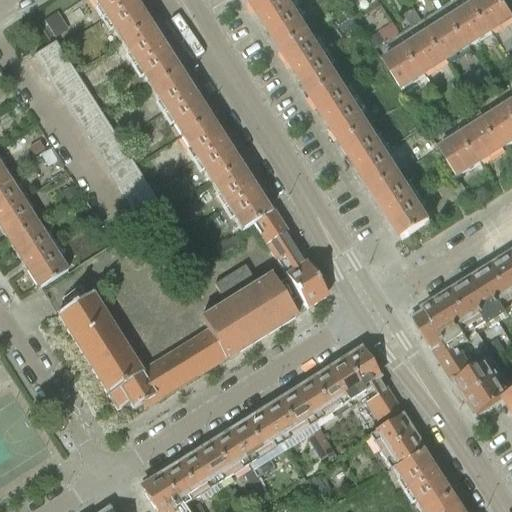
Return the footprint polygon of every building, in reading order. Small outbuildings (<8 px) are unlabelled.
[(91,0),(119,43),(147,24),(131,0),(91,0)] [(309,34),(287,0),(259,0),(250,6),(280,52),(309,34)] [(511,17),(501,0),(478,0),(472,4),(491,34),(511,20),(511,17)] [(472,4),(450,18),(469,48),(491,34),(472,4)] [(68,33),(57,15),(44,23),(55,41),(68,33)] [(450,18),(427,32),(447,62),(469,48),(450,18)] [(178,72),(147,24),(119,43),(149,90),(178,72)] [(427,32),(405,46),(424,76),(447,62),(427,32)] [(339,81),(309,34),(280,52),(310,99),(339,81)] [(32,58),(40,71),(63,57),(54,43),(32,58)] [(424,76),(405,46),(382,61),(401,91),(424,76)] [(63,57),(40,71),(49,83),(71,69),(63,57)] [(71,69),(49,83),(57,97),(79,82),(71,69)] [(178,72),(149,90),(180,137),(208,118),(178,72)] [(369,128),(339,81),(310,99),(340,147),(369,128)] [(79,82),(57,97),(65,109),(87,95),(79,82)] [(475,88),(466,93),(476,109),(485,103),(475,88)] [(87,95),(65,109),(73,123),(95,108),(87,95)] [(511,116),(505,106),(483,120),(502,150),(511,143),(511,116)] [(95,108),(73,123),(82,136),(104,122),(95,108)] [(239,167),(208,118),(180,137),(210,185),(239,167)] [(502,150),(483,120),(461,134),(480,164),(502,150)] [(104,122),(82,136),(90,149),(112,135),(104,122)] [(399,175),(369,128),(340,147),(370,194),(399,175)] [(457,179),(480,164),(461,134),(438,149),(457,179)] [(112,135),(90,149),(98,161),(120,147),(112,135)] [(120,147),(98,161),(106,174),(128,160),(120,147)] [(128,160),(106,174),(114,187),(136,172),(128,160)] [(239,167),(210,185),(240,233),(251,226),(252,225),(269,214),(239,167)] [(136,172),(114,187),(123,200),(145,186),(136,172)] [(399,175),(370,194),(401,241),(429,223),(399,175)] [(6,178),(0,181),(0,232),(8,244),(36,225),(6,178)] [(145,186),(123,200),(131,213),(153,199),(145,186)] [(153,199),(131,213),(139,225),(161,211),(153,199)] [(252,225),(251,226),(305,310),(324,299),(325,295),(312,275),(314,274),(308,264),(306,265),(272,212),(269,214),(252,225)] [(36,225),(8,244),(37,290),(66,272),(36,225)] [(222,258),(240,246),(248,241),(242,232),(216,248),(222,258)] [(492,267),(491,267),(511,300),(511,257),(511,255),(502,261),(499,260),(493,264),(492,267)] [(140,373),(130,357),(90,294),(55,316),(115,412),(126,405),(131,411),(153,397),(156,402),(224,360),(226,362),(296,318),(269,276),(255,285),(243,267),(213,285),(224,304),(199,319),(207,332),(140,373)] [(511,300),(491,267),(489,269),(486,268),(480,272),(479,275),(471,280),(498,323),(511,314),(511,300)] [(452,292),(450,293),(475,331),(485,324),(488,329),(498,323),(471,280),(462,286),(459,285),(453,289),(452,292)] [(475,331),(450,293),(449,294),(446,293),(440,297),(439,300),(430,306),(457,349),(468,342),(465,337),(475,331)] [(457,349),(430,306),(426,308),(423,308),(409,316),(446,374),(466,362),(457,349)] [(493,359),(504,351),(497,340),(485,347),(493,359)] [(331,369),(327,371),(347,404),(369,390),(375,399),(386,392),(362,354),(356,353),(355,354),(352,352),(348,355),(348,358),(338,364),(336,363),(331,366),(331,369)] [(466,362),(446,374),(453,384),(454,383),(472,372),(468,367),(466,362)] [(472,372),(454,383),(457,387),(456,390),(459,395),(462,395),(468,404),(467,407),(470,412),(473,412),(476,417),(502,400),(508,397),(508,396),(486,363),(472,372)] [(298,389),(294,392),(315,424),(347,404),(327,371),(322,374),(319,373),(314,376),(314,379),(305,385),(303,384),(298,387),(298,389)] [(315,424),(294,392),(288,395),(286,394),(281,397),(281,400),(272,406),(269,405),(264,408),(264,410),(260,413),(281,445),(285,453),(308,439),(318,432),(319,431),(315,424)] [(386,392),(375,399),(365,405),(370,414),(392,401),(386,392)] [(511,393),(508,396),(508,397),(502,400),(511,415),(511,393)] [(392,401),(370,414),(376,423),(397,409),(392,401)] [(397,409),(376,423),(381,431),(400,419),(400,418),(402,417),(397,409)] [(231,431),(227,434),(248,466),(281,445),(260,413),(255,416),(253,415),(248,418),(248,421),(239,427),(236,425),(231,428),(231,431)] [(422,452),(419,448),(418,446),(419,444),(416,439),(413,439),(411,435),(407,430),(409,427),(406,423),(403,423),(400,419),(381,431),(367,439),(384,466),(389,473),(391,472),(421,453),(422,452)] [(318,432),(308,439),(320,459),(331,452),(318,432)] [(198,452),(194,455),(214,487),(248,466),(227,434),(222,437),(220,436),(215,439),(215,442),(206,447),(203,446),(198,449),(198,452)] [(421,453),(391,472),(416,511),(428,511),(450,498),(421,453)] [(165,473),(161,475),(182,507),(214,487),(194,455),(189,458),(187,457),(182,460),(182,462),(173,468),(170,467),(165,470),(165,473)] [(251,471),(242,477),(255,498),(263,493),(264,493),(251,471)] [(320,474),(307,482),(316,495),(328,487),(320,474)] [(185,511),(182,507),(161,475),(156,479),(154,477),(145,483),(145,485),(143,487),(142,492),(155,511),(194,511),(192,507),(185,511)] [(255,498),(251,501),(255,508),(267,500),(263,493),(255,498)] [(458,511),(450,498),(428,511),(458,511)]
